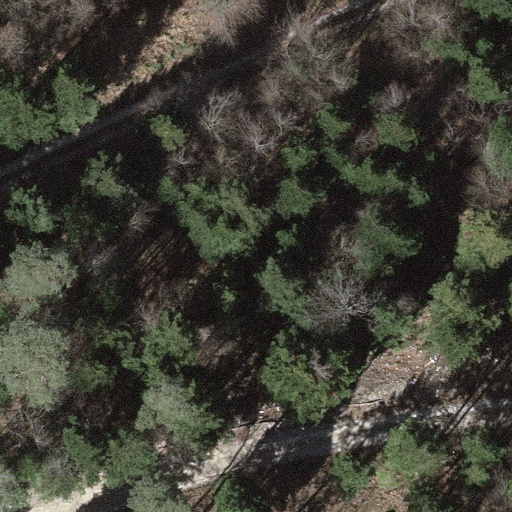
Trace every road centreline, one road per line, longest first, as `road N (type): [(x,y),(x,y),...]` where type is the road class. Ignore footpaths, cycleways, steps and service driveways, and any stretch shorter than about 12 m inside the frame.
road 1 (track): [(49,511),(311,436),(511,407)]
road 2 (track): [(395,0),(0,181)]
